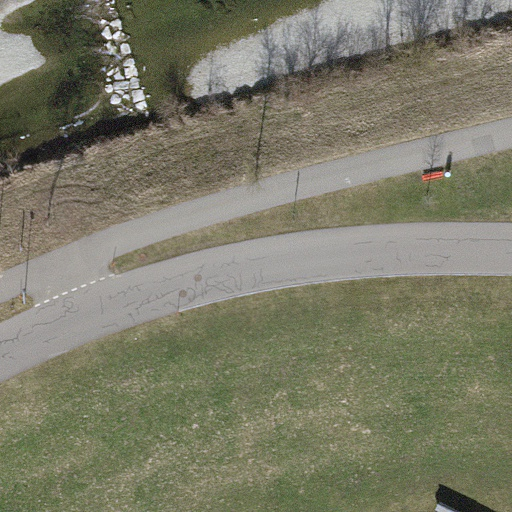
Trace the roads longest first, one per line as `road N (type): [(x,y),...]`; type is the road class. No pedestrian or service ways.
road 1 (track): [(0,290),(66,259),(511,135)]
road 2 (residential): [(0,358),(88,310),(173,284),(379,254),(511,254)]
